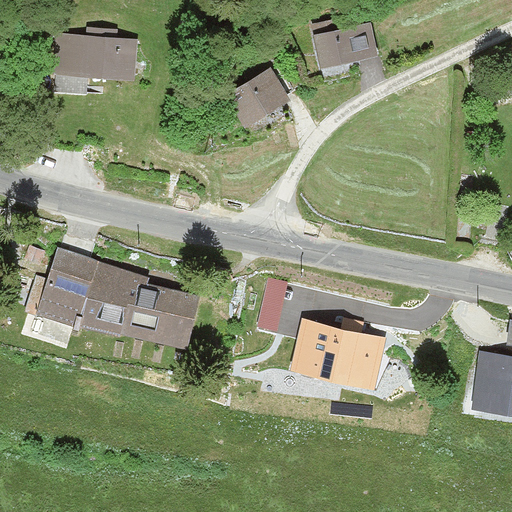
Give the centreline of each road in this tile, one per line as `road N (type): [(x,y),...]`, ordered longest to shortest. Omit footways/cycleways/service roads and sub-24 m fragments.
road 1 (residential): [(259,243),(298,167),(337,121),(511,31)]
road 2 (tertiary): [(0,180),(259,243)]
road 3 (tertiary): [(259,243),(511,293)]
